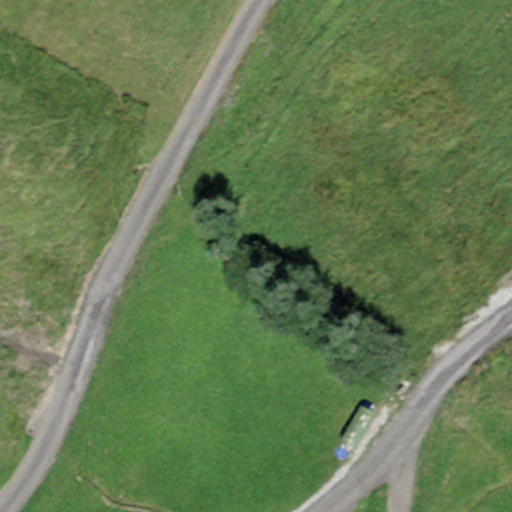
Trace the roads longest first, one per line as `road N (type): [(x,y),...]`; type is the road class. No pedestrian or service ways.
road 1 (track): [(0,501),(105,266),(242,0)]
road 2 (track): [(511,328),(463,363),(372,478),(312,511)]
